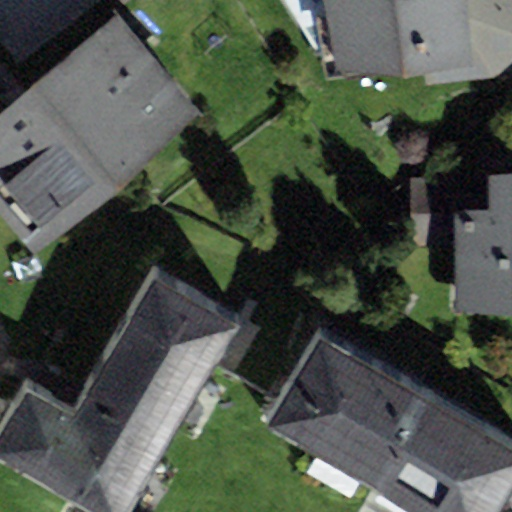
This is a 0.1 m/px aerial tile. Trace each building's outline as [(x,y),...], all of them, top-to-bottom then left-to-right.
[(511,0),(283,0),(332,79),(424,76),(427,86),(496,75),(511,61),(511,0)] [(118,192),(196,114),(117,21),(0,118),(0,211),(33,250),(118,192)] [(456,177),(410,178),(412,247),(454,246),(456,312),(511,310),(511,176),(487,177),(488,210),(457,211),(456,177)] [(75,410),(28,383),(0,430),(0,450),(106,511),(128,511),(240,320),(155,271),(75,410)] [(370,481),(424,388),(320,328),(265,421),(370,481)] [(423,511),(492,511),(511,478),(511,439),(424,388),(370,481),(423,511)]
